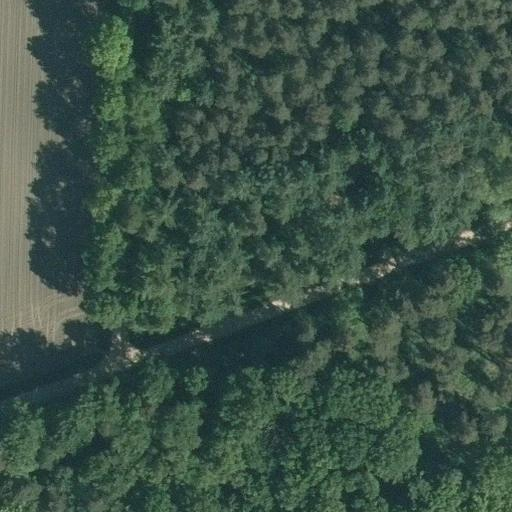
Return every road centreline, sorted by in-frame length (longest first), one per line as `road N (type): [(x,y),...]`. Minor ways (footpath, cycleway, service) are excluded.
road 1 (track): [(0,411),(511,213)]
road 2 (track): [(121,361),(121,0)]
